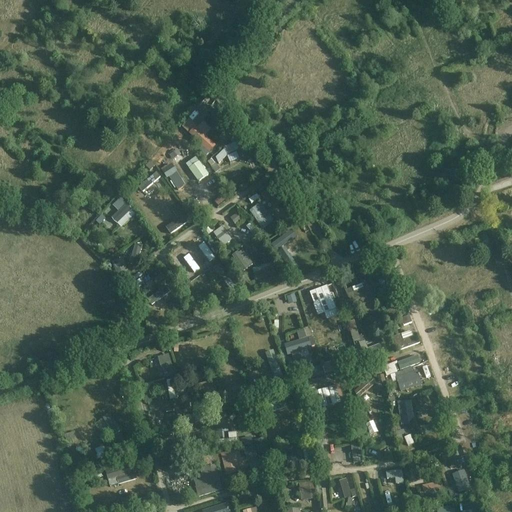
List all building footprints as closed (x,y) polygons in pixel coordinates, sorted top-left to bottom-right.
[(395,31),(403,43),(407,39),(405,36),(409,32),(404,25),(395,31)] [(369,97),(375,110),(396,99),(396,97),(430,79),(425,68),(369,97)] [(407,95),(416,112),(426,107),(417,90),(407,95)] [(405,115),(396,99),(375,110),(371,112),(380,128),(405,115)] [(201,121),(189,134),(209,154),(216,147),(204,135),(210,130),(201,121)] [(233,148),(223,152),(227,163),(238,159),(233,148)] [(211,169),(215,164),(205,154),(201,159),(211,169)] [(152,168),(133,183),(138,189),(157,174),(152,168)] [(176,175),(168,180),(179,195),(186,190),(176,175)] [(159,181),(142,195),(147,202),(165,188),(159,181)] [(256,210),(247,216),(260,233),(269,228),(256,210)] [(106,225),(114,236),(131,221),(121,211),(106,225)] [(166,232),(179,221),(173,214),(161,225),(166,232)] [(284,227),(268,240),(287,265),(293,260),(280,243),(290,235),(284,227)] [(222,229),(207,240),(215,250),(219,246),(224,251),(233,243),(222,229)] [(128,276),(124,261),(113,264),(116,279),(128,276)] [(194,271),(187,262),(177,269),(186,281),(191,277),(189,275),(194,271)] [(231,281),(224,285),(230,294),(236,290),(231,281)] [(310,299),(315,297),(319,310),(331,306),(322,281),(305,288),(310,299)] [(365,291),(349,297),(352,305),(368,299),(365,291)] [(150,302),(155,309),(168,299),(163,293),(150,302)] [(386,314),(388,319),(403,313),(401,308),(386,314)] [(342,325),(328,328),(331,340),(344,337),(342,325)] [(372,340),(366,344),(370,350),(376,346),(372,340)] [(310,341),(284,348),(287,359),(312,353),(310,341)] [(419,354),(396,363),(399,371),(422,363),(419,354)] [(171,355),(156,360),(162,380),(177,375),(171,355)] [(272,355),(265,356),(270,374),(277,372),(272,355)] [(378,364),(381,373),(393,370),(390,361),(378,364)] [(421,377),(430,375),(427,362),(418,365),(421,377)] [(417,375),(400,379),(402,389),(419,385),(417,375)] [(371,378),(354,393),(361,401),(378,386),(371,378)] [(214,386),(198,390),(201,402),(217,397),(214,386)] [(331,391),(316,396),(321,412),(336,408),(331,391)] [(289,404),(273,410),(276,417),(292,411),(289,404)] [(411,407),(398,408),(399,426),(412,425),(411,407)] [(114,441),(120,436),(109,421),(103,426),(114,441)] [(230,427),(216,426),(215,439),(229,440),(230,427)] [(202,435),(185,440),(186,446),(203,442),(202,435)] [(410,435),(403,439),(410,451),(417,447),(410,435)] [(245,452),(220,458),(225,480),(250,474),(245,452)] [(190,453),(190,464),(203,464),(203,453),(190,453)] [(458,467),(447,471),(454,490),(465,486),(458,467)] [(184,469),(184,481),(199,481),(199,468),(184,469)] [(401,470),(385,472),(386,479),(394,478),(395,485),(403,484),(401,470)] [(104,483),(112,481),(110,474),(102,476),(104,483)] [(421,485),(422,492),(443,488),(441,481),(421,485)]
